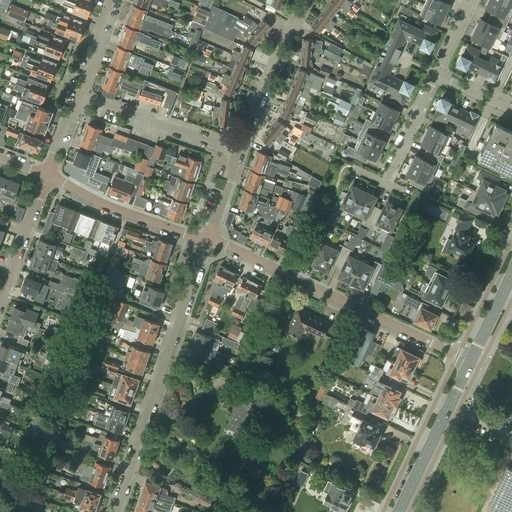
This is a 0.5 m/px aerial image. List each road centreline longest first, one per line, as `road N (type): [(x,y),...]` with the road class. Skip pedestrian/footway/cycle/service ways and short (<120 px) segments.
road 1 (residential): [(469,362),(207,240)]
road 2 (residential): [(113,511),(207,240)]
road 3 (residential): [(207,240),(47,176)]
road 4 (residential): [(239,152),(81,97)]
road 5 (residential): [(239,152),(308,0)]
road 6 (tertiary): [(398,511),(469,362)]
road 7 (residential): [(0,306),(47,176)]
